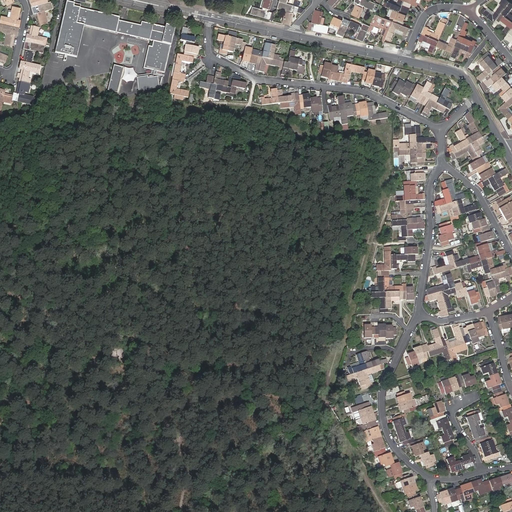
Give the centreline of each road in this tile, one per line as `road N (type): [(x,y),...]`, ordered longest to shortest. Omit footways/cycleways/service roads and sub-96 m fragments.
road 1 (residential): [(439,131),(361,90),(255,79),(214,59),(210,17)]
road 2 (residential): [(417,314),(382,389),(382,418),(391,443),(428,478)]
road 3 (residential): [(442,167),(430,191),(417,314)]
